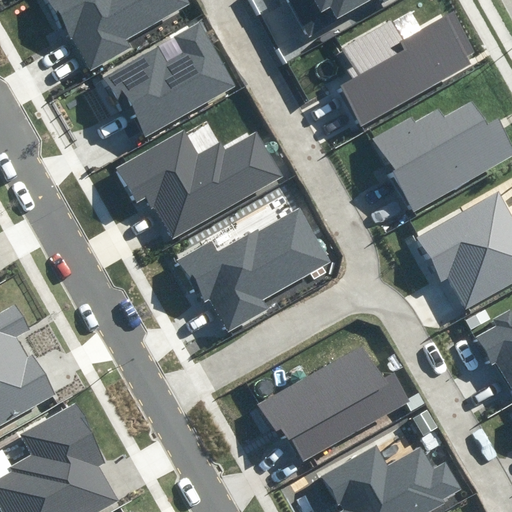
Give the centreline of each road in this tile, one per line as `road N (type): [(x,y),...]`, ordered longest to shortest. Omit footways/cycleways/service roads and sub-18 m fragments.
road 1 (residential): [(356,287),(365,267),(362,243),(227,0)]
road 2 (residential): [(0,120),(157,400)]
road 3 (residential): [(511,510),(391,300),(376,288),(356,287)]
road 4 (residential): [(356,287),(157,400)]
road 5 (residential): [(157,400),(221,511)]
